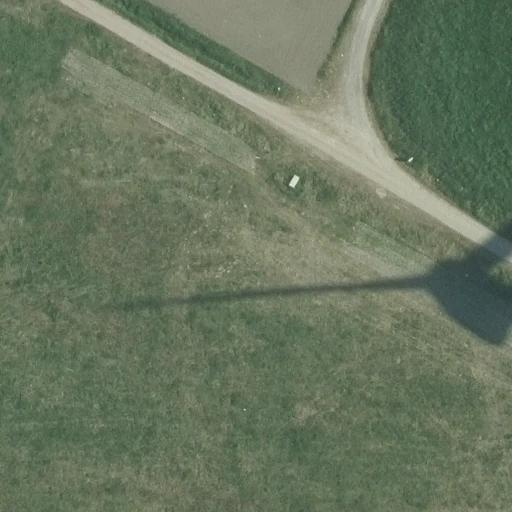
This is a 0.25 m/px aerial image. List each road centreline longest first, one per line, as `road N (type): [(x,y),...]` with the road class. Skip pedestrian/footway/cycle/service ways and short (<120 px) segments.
road 1 (track): [(78,0),(511,255)]
road 2 (track): [(297,129),(372,0)]
